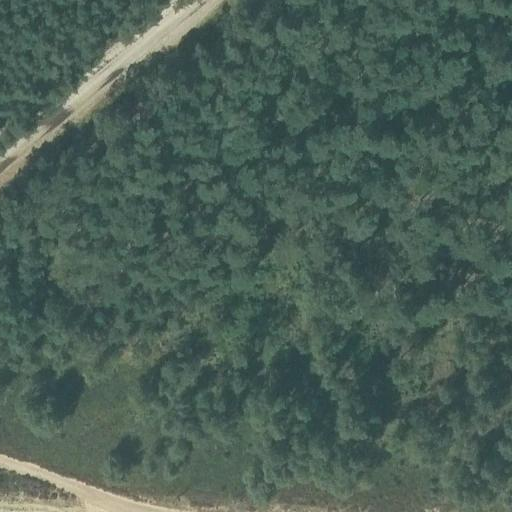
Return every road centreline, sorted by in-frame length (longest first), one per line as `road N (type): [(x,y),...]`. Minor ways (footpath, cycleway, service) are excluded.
road 1 (track): [(0,162),(199,0)]
road 2 (track): [(133,511),(0,462)]
